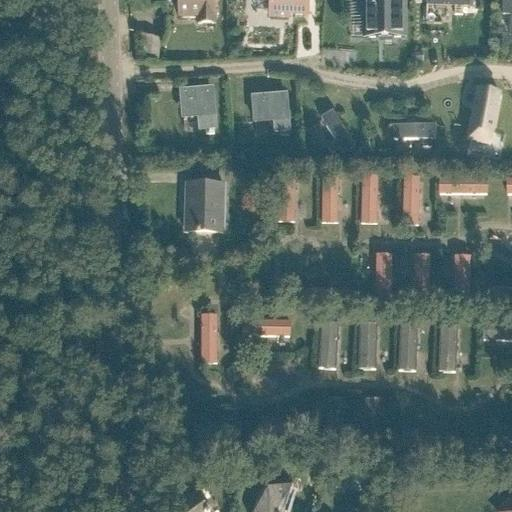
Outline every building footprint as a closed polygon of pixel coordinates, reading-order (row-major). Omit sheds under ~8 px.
[(178,0),(179,21),(197,21),(197,27),(216,27),(215,0),(178,0)] [(308,15),(308,0),(270,0),(269,17),(288,18),(288,14),(308,15)] [(405,0),(365,0),(366,37),(406,37),(405,0)] [(511,17),(510,37),(511,37),(511,0),(502,0),(502,17),(511,17)] [(213,87),(178,91),(181,121),(197,119),(198,133),(217,131),(213,87)] [(477,93),(467,144),(488,148),(498,97),(477,93)] [(287,94),(251,97),(253,125),(273,124),(274,134),(290,133),(287,94)] [(365,94),(314,107),(320,129),(370,116),(365,94)] [(443,100),(393,116),(400,137),(450,121),(443,100)] [(243,177),(242,186),(254,187),(255,177),(243,177)] [(188,186),(185,235),(216,236),(217,214),(224,214),(226,188),(188,186)] [(259,495),(253,511),(283,511),(292,488),(259,495)] [(209,511),(185,497),(176,511),(209,511)] [(511,511),(511,499),(498,511),(511,511)]
